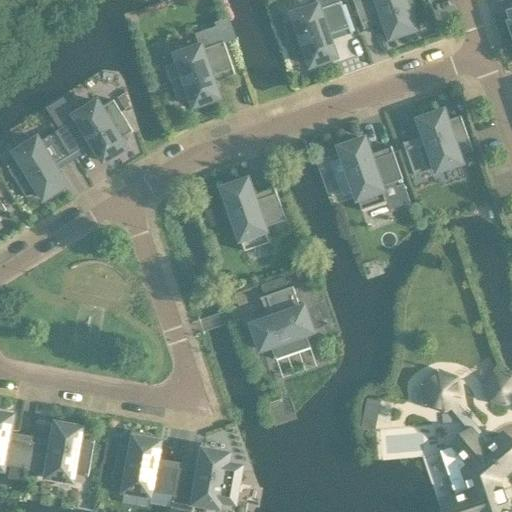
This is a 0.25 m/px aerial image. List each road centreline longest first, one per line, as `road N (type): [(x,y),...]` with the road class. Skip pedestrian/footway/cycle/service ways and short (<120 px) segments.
road 1 (residential): [(481,59),(202,155),(127,203)]
road 2 (residential): [(0,367),(174,399),(189,384),(173,337)]
road 3 (residential): [(127,203),(0,279)]
road 4 (residential): [(173,337),(127,203)]
